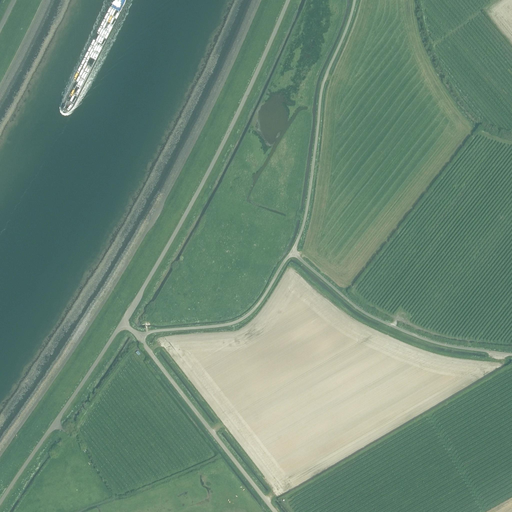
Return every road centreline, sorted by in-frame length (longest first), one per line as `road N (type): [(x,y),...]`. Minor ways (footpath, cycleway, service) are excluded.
road 1 (unclassified): [(124,320),(218,160),(290,0)]
road 2 (unclassified): [(292,252),(307,206),(323,79),(354,0)]
road 3 (unclassified): [(511,354),(438,343),(368,315),(292,252)]
road 4 (unclassified): [(276,511),(137,336)]
road 5 (unclassified): [(0,503),(124,320)]
road 6 (unclassified): [(137,336),(235,323),(263,299),(292,252)]
road 7 (track): [(409,0),(413,25),(452,102),(482,131),(511,142)]
